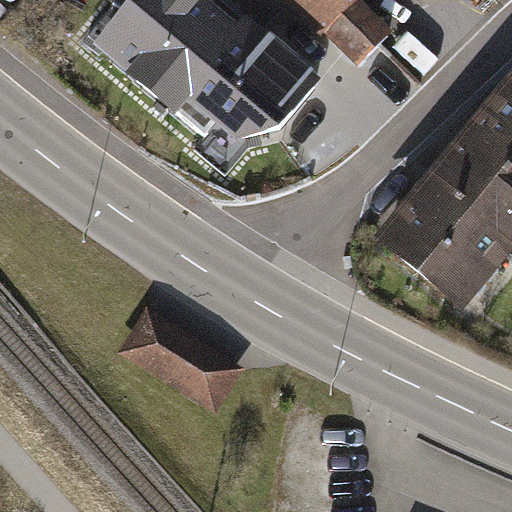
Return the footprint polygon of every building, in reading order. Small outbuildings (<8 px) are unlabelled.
[(233,35),(190,0),(122,0),(117,7),(131,19),(105,51),(173,107),(233,35)] [(359,0),(226,0),(264,33),(293,1),(358,64),(388,36),(355,4),(359,0)] [(262,59),(233,35),(173,107),(206,136),(217,123),(238,141),(281,131),(317,88),(270,49),(262,59)] [(511,149),(511,103),(489,131),(511,149)] [(511,253),(511,149),(489,131),(438,192),(511,253)] [(475,329),(511,284),(511,253),(438,192),(386,255),(475,329)] [(240,370),(152,314),(126,354),(214,410),(240,370)]
